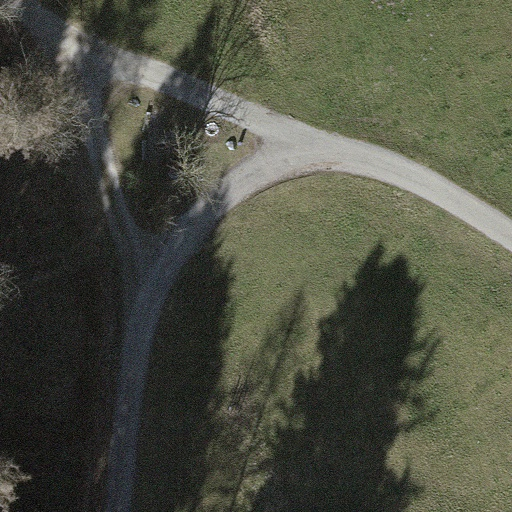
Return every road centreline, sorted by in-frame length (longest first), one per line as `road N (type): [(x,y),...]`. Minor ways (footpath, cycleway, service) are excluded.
road 1 (track): [(511,237),(454,195),(59,40)]
road 2 (track): [(14,0),(59,40),(100,141),(127,335)]
road 3 (track): [(346,154),(242,173),(176,242),(127,335)]
road 4 (track): [(127,335),(120,511)]
